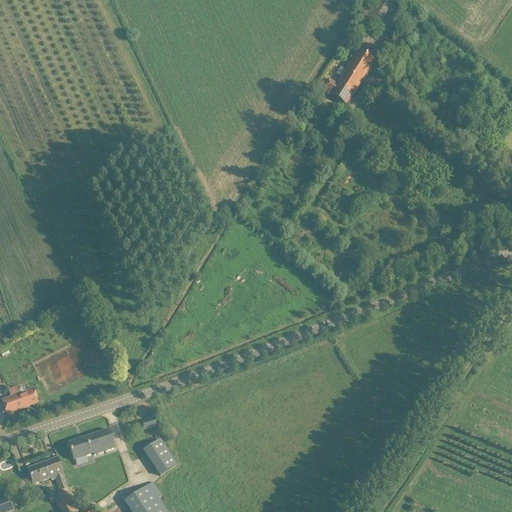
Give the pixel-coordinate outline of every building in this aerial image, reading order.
[(378,28),(395,0),(374,0),(363,19),(378,28)] [(330,95),(338,100),(347,105),(374,61),(358,51),(336,85),(329,80),(324,88),(331,93),(330,95)] [(23,394),(11,398),(16,411),(38,404),(35,394),(33,390),(23,394)] [(141,423),(144,431),(156,427),(154,419),(141,423)] [(115,449),(109,430),(68,444),(74,461),(93,455),(93,456),(115,449)] [(178,465),(176,462),(161,439),(142,452),(158,474),(159,477),(178,465)] [(65,476),(61,467),(58,458),(27,469),(31,479),(33,486),(52,479),(52,481),(55,480),(60,492),(67,489),(68,488),(64,477),(65,476)] [(130,511),(167,511),(158,498),(161,497),(152,483),(124,502),(130,511)] [(65,491),(53,499),(60,511),(78,511),(79,511),(65,491)] [(0,500),(0,511),(11,511),(14,511),(9,497),(0,500)]
